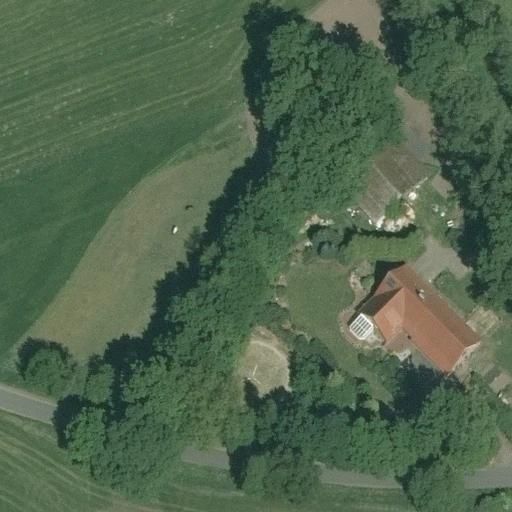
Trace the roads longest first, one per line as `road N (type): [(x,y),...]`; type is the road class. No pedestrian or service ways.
road 1 (residential): [(0,402),(133,445),(281,473),(511,478)]
road 2 (residential): [(412,0),(511,172)]
